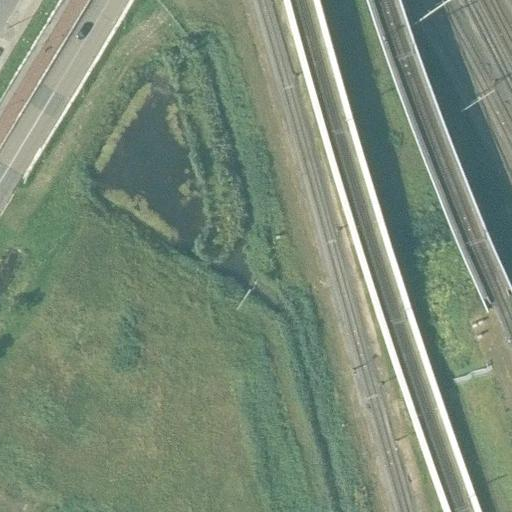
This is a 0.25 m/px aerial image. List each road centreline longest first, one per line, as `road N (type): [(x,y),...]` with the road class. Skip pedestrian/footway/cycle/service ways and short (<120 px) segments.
road 1 (tertiary): [(0,177),(104,0)]
road 2 (track): [(453,399),(498,511)]
